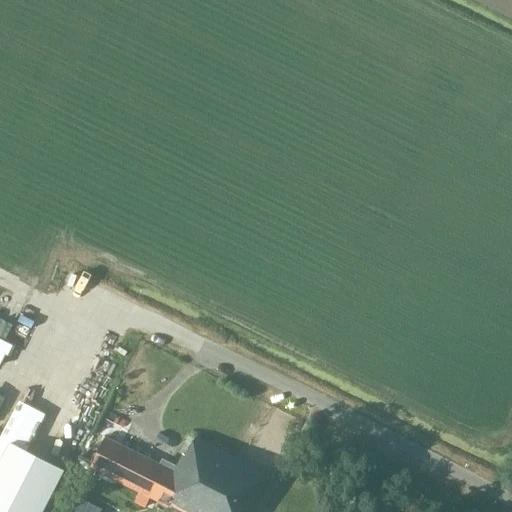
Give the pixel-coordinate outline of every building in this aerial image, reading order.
[(0,340),(0,353),(9,358),(14,347),(0,340)] [(17,402),(0,434),(0,462),(10,443),(28,408),(17,402)] [(180,511),(255,511),(274,477),(195,438),(193,440),(184,456),(182,455),(173,472),(166,468),(106,437),(89,469),(139,494),(134,503),(145,508),(149,499),(152,493),(160,497),(159,501),(180,511)] [(0,462),(0,511),(43,511),(64,472),(10,443),(0,462)] [(99,511),(101,510),(70,494),(65,505),(74,510),(72,511),(99,511)]
